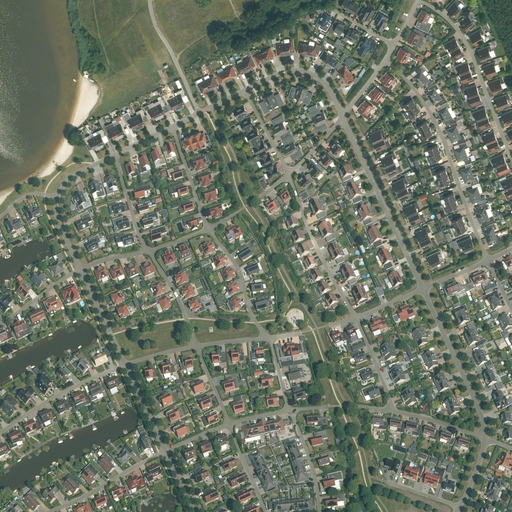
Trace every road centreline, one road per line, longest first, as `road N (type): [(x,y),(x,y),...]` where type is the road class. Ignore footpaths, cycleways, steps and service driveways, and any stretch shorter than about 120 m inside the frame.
road 1 (residential): [(386,60),(435,120),(488,261)]
road 2 (unclassified): [(342,118),(422,289)]
road 3 (residential): [(511,156),(461,35),(418,0)]
road 4 (unclassified): [(422,289),(485,439)]
road 5 (residential): [(356,317),(318,252),(289,175)]
road 6 (residential): [(125,365),(0,432)]
road 7 (residential): [(165,451),(50,511)]
road 8 (unclassified): [(245,90),(303,71),(325,84),(342,118)]
road 9 (residential): [(264,339),(239,270),(209,229)]
